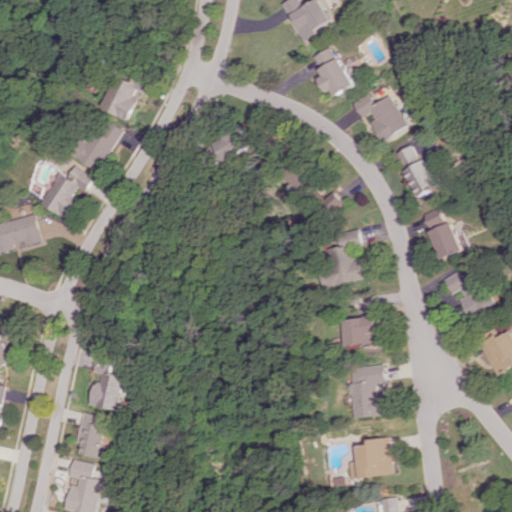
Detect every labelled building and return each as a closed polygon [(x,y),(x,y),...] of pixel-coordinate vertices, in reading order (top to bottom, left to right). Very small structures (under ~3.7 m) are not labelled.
[(325,0),(316,0),(307,5),(304,0),(290,0),(287,2),(309,41),(324,33),(321,28),(336,20),(325,0)] [(318,56),(328,75),(326,76),(337,97),(358,85),(337,45),(318,56)] [(144,94),(148,95),(154,83),(135,74),(132,81),(121,75),(106,106),(132,119),(144,94)] [(366,117),(371,114),(388,140),(412,124),(392,94),(378,103),(371,92),(356,102),(366,117)] [(104,170),(128,128),(106,115),(82,158),(104,170)] [(219,139),(226,159),(260,148),(253,127),(219,139)] [(417,142),(399,153),(425,196),(443,186),(417,142)] [(327,179),(306,159),(291,175),(313,195),(327,179)] [(70,217),(86,188),(90,190),(98,176),(77,165),(71,176),(61,171),(44,204),(70,217)] [(330,198),(338,209),(350,202),(342,190),(330,198)] [(0,251),(45,242),(38,213),(0,221),(0,251)] [(373,277),(360,229),(339,235),(342,245),(332,248),(342,285),(373,277)] [(447,278),(455,293),(460,291),(475,317),(495,306),(478,277),(469,282),(462,270),(447,278)] [(348,320),(353,350),(386,344),(381,314),(348,320)] [(501,375),(511,368),(511,329),(484,344),(501,375)] [(0,364),(14,359),(3,333),(0,334),(0,364)] [(96,404),(127,410),(134,375),(118,372),(121,358),(104,355),(100,371),(109,373),(108,381),(101,380),(96,404)] [(363,418),(393,414),(390,388),(383,389),(382,381),(390,380),(388,364),(356,368),(363,418)] [(0,431),(2,431),(6,413),(2,412),(8,385),(0,383),(0,431)] [(108,456),(112,422),(106,422),(107,413),(88,411),(84,441),(87,442),(86,453),(108,456)] [(364,445),(367,477),(401,473),(397,436),(375,438),(375,443),(364,445)] [(407,511),(405,497),(387,498),(388,511),(407,511)]
